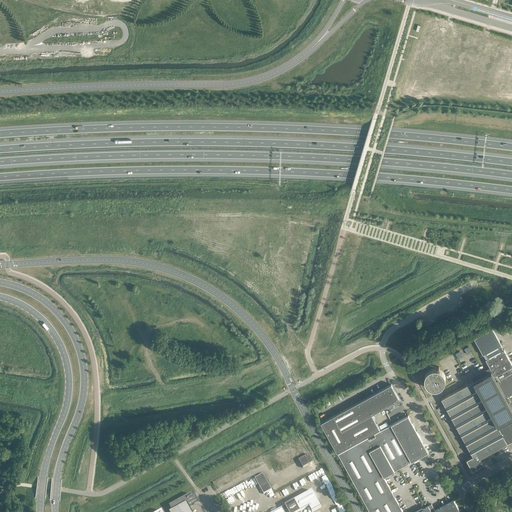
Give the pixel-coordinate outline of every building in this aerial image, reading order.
[(501,345),(492,328),(474,339),(483,355),(484,354),(486,359),(486,360),(495,376),(498,380),(497,381),(506,397),(507,397),(509,401),(509,402),(511,407),(511,364),(504,350),(501,345)] [(424,378),(424,379),(424,380),(424,381),(424,382),(425,382),(425,383),(425,384),(425,385),(426,385),(426,386),(427,386),(427,387),(428,387),(429,388),(430,389),(431,389),(432,389),(433,390),(434,390),(435,390),(436,390),(437,389),(438,389),(439,389),(440,388),(441,388),(441,387),(442,387),(442,386),(443,386),(443,385),(444,384),(444,383),(444,382),(445,381),(445,380),(445,379),(445,378),(445,377),(444,376),(444,375),(444,374),(443,373),(442,372),(441,372),(441,371),(440,371),(439,370),(438,369),(437,369),(436,369),(435,369),(434,369),(433,369),(432,369),(431,369),(431,370),(430,370),(429,370),(428,371),(427,372),(426,373),(426,374),(425,375),(425,376),(424,377),(424,378)] [(511,411),(490,372),(441,399),(472,457),(466,460),(466,461),(466,460),(469,464),(468,465),(472,471),(472,470),(479,467),(483,465),(479,460),(478,459),(479,458),(479,459),(511,441),(506,430),(511,426),(511,411)] [(398,400),(390,385),(320,424),(337,453),(379,430),(371,415),(385,407),(387,411),(392,409),(394,403),(398,400)] [(428,452),(408,415),(374,434),(376,437),(369,440),(368,438),(338,454),(369,511),(460,511),(460,510),(458,507),(454,500),(435,510),(432,504),(416,511),(402,511),(384,477),(428,452)] [(309,455),(298,460),(303,468),(313,463),(309,455)] [(262,474),(255,478),(264,494),(271,490),(262,474)] [(300,511),(309,508),(311,511),(313,511),(321,508),(312,491),(273,511),(300,511)] [(172,511),(171,511),(191,511),(188,506),(197,501),(195,497),(193,498),(192,494),(169,506),(172,511)]
